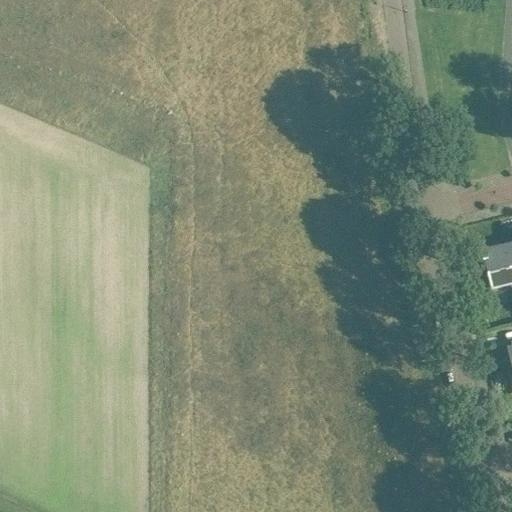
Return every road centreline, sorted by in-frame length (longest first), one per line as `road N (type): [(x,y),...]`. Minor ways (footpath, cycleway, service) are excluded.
road 1 (unclassified): [(501,475),(436,212)]
road 2 (unclassified): [(436,212),(396,0)]
